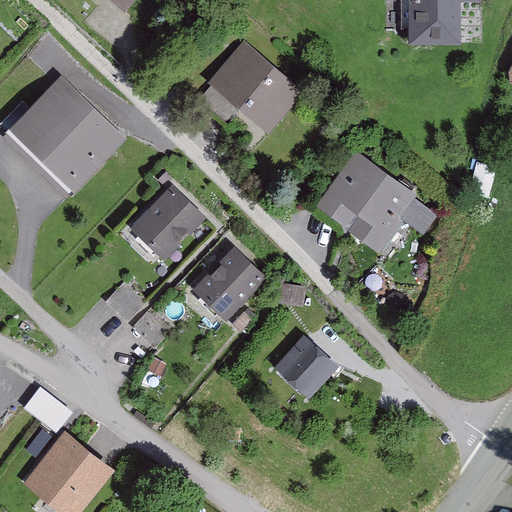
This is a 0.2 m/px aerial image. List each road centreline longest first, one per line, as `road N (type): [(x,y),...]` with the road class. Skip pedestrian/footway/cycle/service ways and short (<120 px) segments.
road 1 (residential): [(502,449),(428,391),(39,0)]
road 2 (residential): [(255,511),(97,405)]
road 3 (residential): [(97,405),(57,333),(0,276)]
